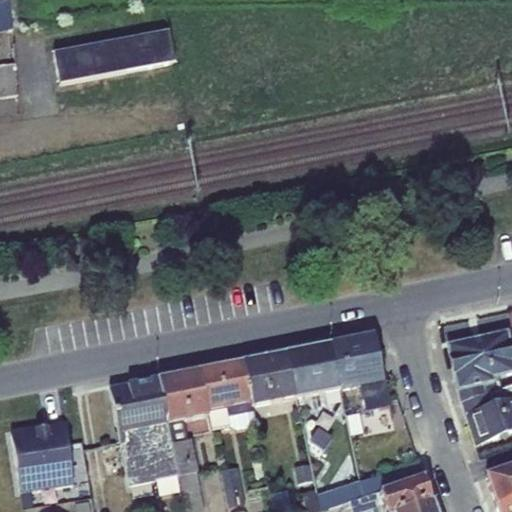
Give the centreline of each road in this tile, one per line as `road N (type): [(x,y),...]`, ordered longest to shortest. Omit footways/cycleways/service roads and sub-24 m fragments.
road 1 (tertiary): [(397,294),(0,374)]
road 2 (residential): [(475,511),(397,294)]
